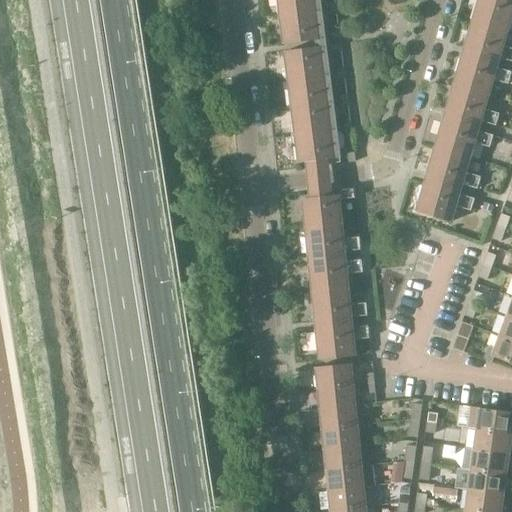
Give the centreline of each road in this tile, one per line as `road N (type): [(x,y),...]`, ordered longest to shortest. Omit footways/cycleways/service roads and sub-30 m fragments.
road 1 (primary): [(74,0),(155,511)]
road 2 (primary): [(196,511),(117,0)]
road 3 (residential): [(287,511),(251,187)]
road 4 (residential): [(251,187),(391,173),(443,0)]
road 5 (residential): [(251,187),(228,0)]
